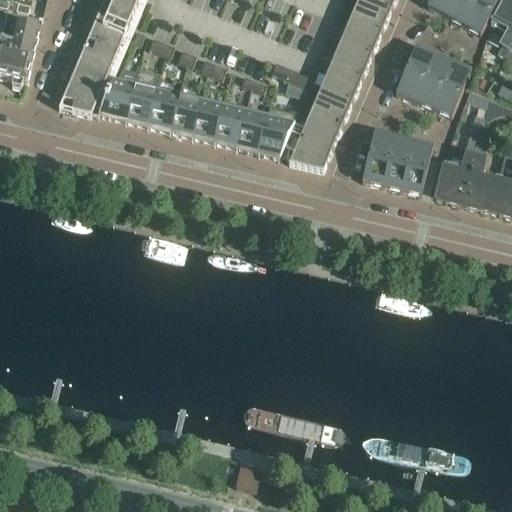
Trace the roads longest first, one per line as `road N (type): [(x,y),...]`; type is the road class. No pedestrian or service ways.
road 1 (residential): [(32,141),(330,213)]
road 2 (residential): [(330,213),(419,0)]
road 3 (secondary): [(196,511),(0,463)]
road 4 (residential): [(330,213),(511,256)]
road 5 (residential): [(92,0),(32,141)]
